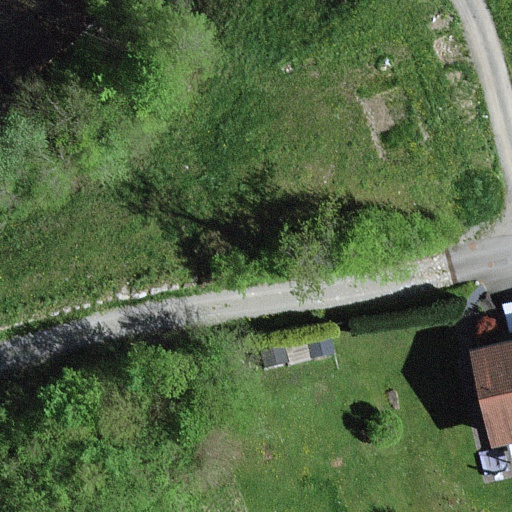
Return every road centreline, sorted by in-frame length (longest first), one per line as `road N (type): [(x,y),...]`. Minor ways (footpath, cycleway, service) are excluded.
road 1 (track): [(452,267),(104,329),(0,359)]
road 2 (track): [(511,169),(482,17),(470,0)]
